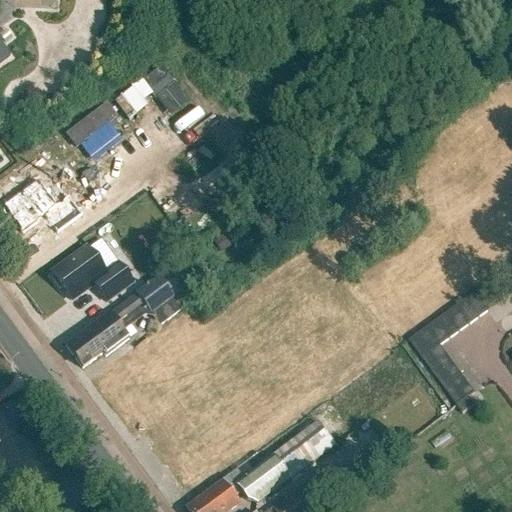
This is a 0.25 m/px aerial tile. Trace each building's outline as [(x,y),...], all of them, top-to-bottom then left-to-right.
[(9,57),(0,44),(0,68),(9,62),(9,61),(9,60),(9,59),(9,58),(9,57)] [(152,74),(118,96),(131,116),(165,94),(152,74)] [(105,105),(65,132),(88,165),(121,143),(108,124),(115,119),(105,105)] [(48,225),(61,243),(87,224),(73,205),(60,214),(42,189),(6,215),(9,219),(6,220),(14,230),(16,229),(25,241),(48,225)] [(61,290),(70,302),(93,286),(106,304),(132,285),(118,266),(105,275),(87,250),(51,276),(54,280),(51,282),(59,292),(61,290)] [(159,328),(192,304),(168,272),(65,347),(82,371),(104,355),(105,357),(128,340),(125,337),(126,336),(120,328),(145,310),(159,328)] [(477,294),(466,301),(480,319),(490,312),(477,294)] [(480,319),(466,301),(457,308),(470,326),(480,319)] [(470,326),(457,308),(447,315),(460,333),(470,326)] [(460,333),(447,315),(437,322),(451,340),(460,333)] [(451,340),(437,322),(427,329),(441,347),(451,340)] [(469,400),(457,408),(463,416),(474,408),(469,400)] [(230,511),(239,505),(234,499),(240,495),(246,504),(256,505),(334,448),(316,424),(233,485),(228,478),(185,510),(186,511),(230,511)] [(268,511),(311,511),(344,488),(330,469),(268,511)]
